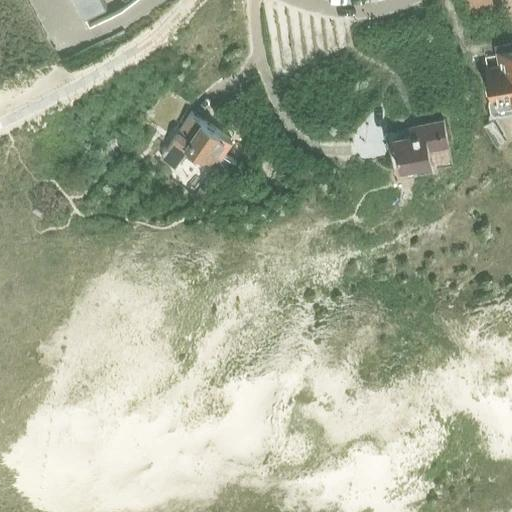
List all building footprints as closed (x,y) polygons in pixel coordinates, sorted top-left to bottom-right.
[(0,0),(0,6),(24,50),(46,38),(26,0),(0,0)] [(74,0),(84,18),(106,6),(103,0),(74,0)] [(466,0),(468,11),(494,7),(492,0),(466,0)] [(499,53),(485,56),(487,69),(491,99),(489,99),(491,112),(494,114),(496,114),(499,116),(511,114),(511,49),(510,42),(502,44),(504,51),(498,52),(499,53)] [(188,112),(159,158),(174,168),(187,149),(194,153),(214,167),(232,140),(211,127),(199,119),(194,116),(188,112)] [(399,168),(416,165),(417,173),(434,170),(430,150),(449,147),(444,119),(416,124),(417,128),(410,130),(410,133),(393,136),(399,168)] [(483,126),(496,147),(506,141),(493,120),(483,126)]
